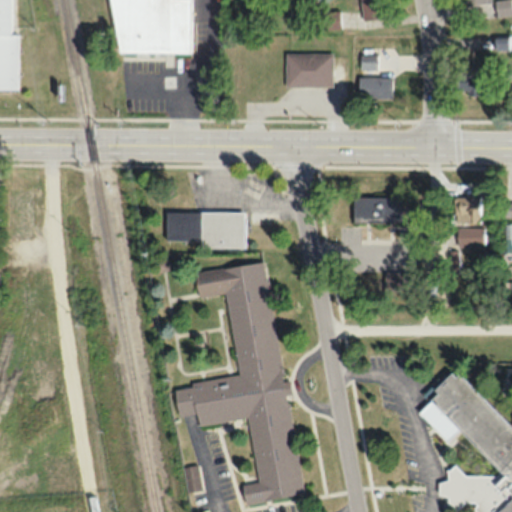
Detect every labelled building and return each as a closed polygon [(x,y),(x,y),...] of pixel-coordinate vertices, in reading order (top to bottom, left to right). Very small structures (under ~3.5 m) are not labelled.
[(0,0),(0,89),(15,89),(16,32),(10,32),(9,0),(0,0)] [(100,0),(101,51),(189,52),(188,0),(100,0)] [(383,18),(382,0),(359,0),(361,19),(383,18)] [(493,0),(496,16),(511,14),(511,6),(511,0),(493,0)] [(339,11),(322,11),(322,28),(339,28),(339,11)] [(492,36),(494,49),(509,47),(507,34),(492,36)] [(284,85),(332,85),(332,52),(284,52),(284,85)] [(377,53),(359,53),(359,68),(377,68),(377,53)] [(484,93),(484,63),(457,63),(457,93),(484,93)] [(391,75),(357,75),(357,97),(391,97),(391,75)] [(6,234),(29,234),(29,188),(6,188),(6,234)] [(454,195),(454,221),(479,221),(479,195),(454,195)] [(400,196),(351,196),(351,222),(400,222),(400,196)] [(199,248),(243,249),(243,211),(164,211),(164,240),(200,240),(199,248)] [(456,227),(456,245),(478,245),(478,227),(456,227)] [(458,250),(441,250),(441,273),(458,273),(458,250)] [(300,493),(264,260),(193,271),(197,297),(225,292),(238,375),(173,385),(178,415),(195,412),(197,424),(247,416),(257,480),(241,482),(244,501),(300,493)] [(446,504),(468,506),(475,511),(511,511),(511,425),(457,373),(451,373),(416,410),(447,440),(458,429),(506,475),(447,471),(439,490),(446,497),(446,504)]
